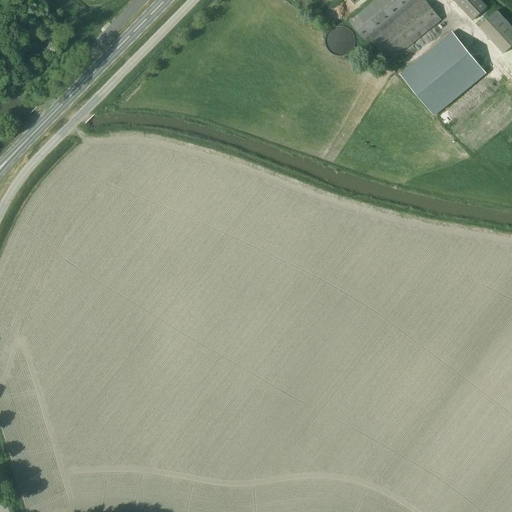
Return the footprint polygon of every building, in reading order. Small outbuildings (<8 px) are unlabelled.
[(369,37),(390,62),(394,67),(402,60),(398,56),(441,19),(424,0),(375,0),(348,23),(363,41),(369,37)] [(487,7),(480,0),(452,0),(472,21),(487,7)] [(511,45),(511,26),(497,10),(479,27),(503,54),(511,45)] [(442,30),(433,39),(436,43),(445,34),(442,30)] [(485,73),(451,32),(402,74),(436,115),(485,73)] [(19,152),(0,172),(0,173),(3,176),(22,155),(19,152)]
